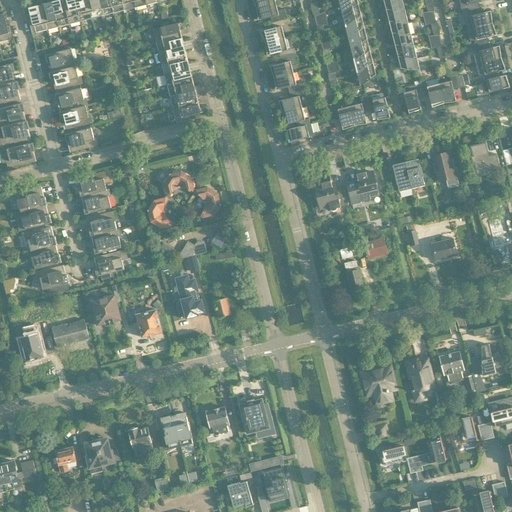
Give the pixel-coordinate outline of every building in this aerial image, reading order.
[(63,0),(59,0),(52,2),(59,27),(60,27),(69,25),(69,27),(71,26),(71,24),(70,24),(63,0)] [(75,0),(63,0),(70,24),(71,24),(80,22),(80,24),(82,24),(82,21),(81,22),(75,0)] [(86,0),(75,0),(81,22),(82,21),(91,19),(91,21),(93,21),(93,19),(92,19),(86,0)] [(98,0),(86,0),(92,19),(93,19),(102,16),(102,19),(104,18),(104,16),(103,16),(98,0)] [(110,0),(98,0),(103,16),(104,16),(113,13),(113,16),(115,15),(115,13),(114,13),(110,0)] [(122,0),(110,0),(114,13),(115,13),(124,11),(124,13),(126,12),(126,10),(125,10),(122,0)] [(133,0),(122,0),(125,10),(126,10),(135,8),(135,10),(138,10),(137,7),(136,8),(133,0)] [(280,0),(253,0),(256,8),(276,3),(281,2),(280,0)] [(342,0),(339,2),(342,15),(361,2),(359,0),(342,0)] [(402,0),(379,0),(380,2),(384,2),(383,9),(405,11),(402,0)] [(480,2),(487,0),(459,0),(461,6),(460,6),(460,7),(454,9),(456,14),(463,12),(479,8),(478,1),(480,1),(480,2)] [(52,2),(41,5),(47,30),(48,30),(57,27),(58,30),(60,29),(60,27),(59,27),(52,2)] [(361,2),(342,15),(345,26),(363,14),(359,8),(363,6),(361,2)] [(287,19),(285,9),(278,11),(276,3),(256,8),(258,20),(268,18),(268,17),(270,16),(271,23),(284,20),(287,19)] [(41,5),(30,7),(33,19),(29,20),(32,34),(46,30),(47,32),(49,32),(48,30),(47,30),(41,5)] [(318,8),(311,10),(312,11),(312,13),(313,15),(314,17),(320,14),(318,8)] [(492,23),(490,11),(483,13),(483,14),(481,14),(479,8),(463,12),(467,29),(492,23)] [(405,11),(383,9),(383,14),(387,13),(386,21),(408,23),(405,11)] [(2,14),(0,15),(0,41),(13,39),(9,25),(5,26),(2,14)] [(363,14),(345,26),(348,38),(366,26),(362,20),(366,18),(363,14)] [(284,38),(282,26),(285,25),(284,20),(271,23),(273,29),(271,30),(270,29),(261,31),(265,43),(284,38)] [(408,23),(386,21),(386,25),(390,25),(389,33),(411,35),(408,23)] [(437,23),(437,22),(436,21),(430,24),(432,30),(439,28),(438,26),(438,25),(437,23)] [(496,35),(492,23),(467,29),(470,41),(474,40),(475,46),(488,43),(486,36),(488,36),(489,37),(495,35),(496,35)] [(154,43),(156,42),(156,41),(181,35),(178,24),(153,30),(156,40),(154,41),(154,43)] [(366,26),(348,38),(351,50),(369,38),(365,31),(369,30),(366,26)] [(324,31),(317,33),(318,35),(318,36),(319,38),(320,40),(326,37),(324,31)] [(411,35),(389,33),(388,37),(393,37),(392,44),(414,47),(411,35)] [(181,35),(156,41),(156,42),(159,51),(156,52),(157,54),(159,53),(159,52),(184,46),(181,35)] [(289,37),(284,38),(265,43),(267,55),(277,53),(276,52),(278,51),(280,58),(296,54),(294,48),(292,49),(289,37)] [(369,38),(351,50),(354,62),(372,49),(368,43),(372,41),(369,38)] [(501,58),(499,46),(491,48),(492,49),(490,49),(488,43),(475,46),(477,52),(479,51),(479,54),(474,55),(476,64),(501,58)] [(414,47),(392,44),(391,49),(396,49),(395,56),(417,58),(414,47)] [(443,47),(442,45),(436,47),(438,53),(445,51),(444,50),(444,48),(443,47)] [(159,52),(159,53),(161,62),(159,63),(160,65),(162,65),(162,64),(187,57),(184,46),(159,52)] [(47,64),(50,63),(51,62),(52,65),(50,66),(52,72),(75,66),(76,67),(78,66),(76,59),(74,60),(71,48),(45,55),(47,64)] [(372,49),(354,62),(357,73),(375,61),(371,55),(375,53),(372,49)] [(293,73),(291,65),(298,64),(296,54),(280,58),(282,64),(280,65),(279,64),(270,66),(274,78),(293,73)] [(330,55),(323,57),(323,58),(324,60),(325,62),(326,64),(332,61),(330,55)] [(417,58),(395,56),(394,61),(399,60),(398,68),(420,71),(417,58)] [(162,64),(162,65),(164,73),(162,74),(162,76),(165,76),(164,75),(190,68),(187,57),(162,64)] [(505,70),(501,58),(476,64),(479,76),(482,75),(484,81),(486,80),(497,78),(497,77),(495,71),(497,71),(497,72),(505,70)] [(375,61),(357,73),(360,86),(378,73),(374,67),(378,65),(375,61)] [(0,84),(13,82),(12,75),(10,76),(9,73),(14,72),(12,63),(0,66),(0,84)] [(75,66),(52,72),(49,73),(51,81),(56,80),(57,83),(55,83),(56,89),(56,90),(82,83),(81,77),(78,77),(76,67),(75,66)] [(164,75),(165,76),(167,85),(165,85),(165,87),(167,87),(167,86),(192,79),(190,68),(164,75)] [(293,73),(274,78),(276,90),(285,88),(285,87),(287,86),(289,93),(301,90),(305,89),(303,83),(296,85),(293,73)] [(461,74),(455,76),(459,88),(464,87),(461,74)] [(497,78),(486,80),(489,92),(500,90),(499,89),(502,88),(502,89),(502,90),(503,91),(504,92),(505,92),(506,92),(507,91),(508,91),(508,90),(508,89),(509,89),(509,88),(508,88),(510,87),(505,75),(497,77),(497,78)] [(451,81),(439,84),(444,103),(456,102),(454,92),(453,92),(452,90),(459,88),(455,76),(450,77),(451,81)] [(192,79),(167,86),(167,87),(170,96),(167,96),(168,98),(170,98),(170,97),(195,90),(192,79)] [(336,79),(329,81),(329,82),(330,84),(331,85),(332,87),(338,84),(336,79)] [(16,81),(13,82),(0,84),(0,104),(18,100),(18,99),(16,93),(14,93),(14,91),(18,89),(16,81)] [(430,82),(421,85),(424,97),(430,95),(431,98),(430,98),(432,108),(444,103),(439,84),(431,86),(430,82)] [(421,109),(418,98),(424,97),(421,85),(415,86),(415,85),(405,88),(406,92),(404,93),(406,101),(407,101),(408,103),(406,104),(407,106),(406,106),(405,106),(405,107),(404,108),(404,109),(404,110),(405,110),(405,111),(406,112),(407,112),(408,112),(409,113),(421,109)] [(57,103),(59,102),(61,102),(62,105),(60,105),(62,112),(85,106),(88,106),(86,99),(84,99),(81,88),(55,95),(57,103)] [(170,97),(170,98),(172,107),(170,107),(171,109),(173,109),(173,108),(198,101),(195,90),(170,97)] [(301,90),(289,93),(291,99),(288,100),(288,99),(278,101),(283,113),(302,108),(299,96),(303,95),(301,90)] [(386,109),(386,106),(387,106),(385,97),(383,98),(382,93),(371,96),(372,97),(366,98),(369,111),(375,109),(377,120),(390,118),(390,117),(391,116),(392,116),(392,115),(392,114),(392,113),(392,112),(391,111),(390,111),(390,110),(389,110),(388,110),(388,108),(386,109)] [(361,103),(350,106),(354,126),(367,124),(364,114),(363,115),(363,112),(369,111),(366,98),(360,100),(361,103)] [(173,108),(173,109),(177,123),(190,120),(189,116),(201,113),(198,101),(173,108)] [(0,126),(23,121),(22,115),(20,115),(19,113),(24,111),(21,103),(0,108),(0,126)] [(85,106),(62,112),(59,112),(61,121),(66,120),(66,122),(65,123),(66,129),(66,130),(92,123),(90,116),(88,117),(85,106)] [(109,120),(124,116),(121,106),(114,108),(115,111),(107,113),(109,120)] [(337,106),(331,107),(334,119),(341,118),(341,120),(340,120),(343,130),(354,126),(350,106),(338,109),(337,106)] [(329,121),(334,119),(331,107),(325,109),(329,121)] [(305,120),(302,108),(283,113),(284,125),(294,123),(294,122),(296,121),(298,127),(310,124),(309,119),(305,120)] [(26,121),(23,121),(0,126),(0,139),(2,146),(28,139),(28,138),(28,139),(26,132),(24,133),(23,130),(28,129),(26,121)] [(311,124),(310,124),(298,127),(287,130),(289,143),(290,142),(290,143),(291,144),(292,145),(293,145),(294,145),(295,144),(296,144),(296,143),(297,142),(297,141),(296,141),(298,140),(298,139),(300,139),(301,140),(309,137),(312,133),(313,133),(311,124)] [(67,143),(69,142),(71,142),(72,144),(70,145),(72,151),(71,151),(71,152),(98,145),(96,138),(94,139),(91,128),(65,134),(67,143)] [(486,142),(478,144),(470,146),(472,155),(470,156),(472,163),(474,163),(476,173),(492,169),(492,171),(500,169),(497,154),(489,156),(486,142)] [(33,161),(32,155),(30,155),(29,152),(34,151),(31,143),(0,150),(0,153),(2,163),(6,162),(7,168),(34,161),(33,161)] [(454,168),(452,159),(451,160),(449,152),(432,156),(434,164),(433,164),(435,172),(436,172),(439,181),(445,180),(447,187),(459,184),(457,177),(455,177),(453,168),(454,168)] [(418,159),(405,162),(412,189),(425,185),(418,159)] [(397,184),(399,192),(412,189),(405,162),(393,165),(396,178),(395,179),(396,185),(397,184)] [(356,174),(357,176),(357,179),(354,179),(355,184),(347,186),(352,204),(363,202),(365,203),(369,202),(370,200),(369,198),(379,195),(373,170),(356,174)] [(193,191),(194,189),(191,178),(181,171),(171,174),(169,174),(169,175),(164,184),(167,196),(169,197),(172,192),(173,192),(178,188),(179,188),(181,188),(181,187),(187,188),(187,189),(187,188),(193,191)] [(79,179),(80,185),(82,185),(83,188),(78,189),(80,197),(83,197),(83,196),(107,190),(104,179),(106,179),(104,172),(78,179),(79,179)] [(314,185),(315,187),(320,210),(330,208),(330,210),(332,211),(336,210),(337,208),(348,205),(344,187),(336,189),(335,184),(331,185),(330,181),(314,185)] [(220,204),(218,193),(207,187),(196,190),(195,192),(200,196),(204,201),(203,203),(204,204),(205,204),(204,210),(203,210),(204,211),(200,216),(203,217),(214,215),(220,205),(220,206),(221,205),(221,204),(220,204)] [(18,201),(21,212),(44,206),(45,206),(47,205),(45,197),(41,198),(40,195),(42,195),(40,189),(41,189),(40,188),(14,195),(16,201),(18,201)] [(109,189),(107,190),(83,196),(83,197),(85,203),(86,202),(87,205),(83,206),(85,215),(111,208),(108,197),(110,196),(109,189)] [(165,205),(168,199),(166,198),(154,200),(149,210),(148,210),(148,211),(148,212),(148,211),(151,222),(161,228),(173,225),(174,223),(169,219),(168,219),(165,214),(165,212),(164,211),(165,205)] [(44,206),(21,212),(18,212),(19,216),(16,217),(19,228),(20,231),(52,223),(50,215),(45,216),(44,213),(46,212),(45,206),(44,206)] [(89,219),(90,225),(92,224),(93,227),(88,228),(90,237),(93,236),(116,230),(114,219),(116,218),(114,211),(88,218),(88,219),(89,219)] [(503,217),(488,221),(495,248),(510,244),(503,217)] [(419,244),(415,230),(414,224),(406,226),(411,246),(419,244)] [(28,240),(31,251),(54,245),(55,246),(57,245),(55,237),(50,238),(50,235),(52,234),(50,228),(24,234),(26,241),(28,240)] [(119,229),(116,230),(93,236),(95,242),(96,242),(97,245),(93,246),(95,254),(121,248),(118,236),(120,236),(119,229)] [(222,248),(231,246),(229,237),(227,236),(220,247),(222,248)] [(388,254),(384,238),(364,243),(368,259),(388,254)] [(457,255),(453,239),(432,244),(436,261),(457,255)] [(177,260),(187,257),(195,245),(188,241),(177,260)] [(164,242),(159,250),(170,257),(176,249),(164,242)] [(54,245),(31,251),(28,252),(30,258),(32,258),(35,269),(62,263),(59,254),(55,255),(54,252),(56,252),(55,246),(54,245)] [(124,270),(122,260),(128,259),(126,250),(96,258),(98,264),(99,264),(100,267),(96,268),(98,276),(124,270)] [(171,260),(160,253),(159,254),(161,264),(170,261),(171,260)] [(200,271),(196,255),(187,257),(191,274),(200,271)] [(362,287),(358,270),(357,267),(357,266),(356,261),(344,264),(346,269),(347,273),(346,273),(351,290),(362,287)] [(69,283),(67,275),(63,276),(62,273),(64,273),(62,267),(63,266),(62,266),(36,273),(38,279),(40,279),(43,290),(69,283)] [(6,290),(15,288),(13,278),(4,280),(6,290)] [(181,300),(177,301),(178,306),(181,318),(186,317),(186,318),(189,318),(189,316),(193,315),(204,312),(201,300),(199,301),(196,292),(198,291),(195,280),(177,284),(181,300)] [(220,294),(213,296),(217,310),(224,308),(228,321),(230,320),(230,323),(236,321),(235,319),(243,317),(239,301),(236,289),(235,289),(234,284),(226,286),(227,287),(219,289),(220,294)] [(115,295),(103,298),(110,325),(114,324),(114,322),(121,320),(115,295)] [(105,327),(110,325),(103,298),(91,301),(97,326),(104,324),(105,327)] [(89,339),(84,319),(82,310),(65,315),(67,323),(52,327),(57,347),(89,339)] [(142,337),(150,335),(162,332),(156,310),(136,315),(138,323),(134,324),(136,331),(140,330),(142,337)] [(43,356),(38,334),(35,335),(34,330),(20,333),(27,363),(36,361),(35,358),(43,356)] [(477,358),(480,367),(482,376),(496,372),(495,368),(504,366),(498,353),(491,354),(489,344),(481,346),(481,357),(477,358)] [(464,370),(459,352),(440,357),(445,375),(447,374),(450,384),(463,380),(461,371),(464,370)] [(416,401),(426,399),(424,389),(434,387),(427,359),(417,362),(417,360),(406,362),(408,371),(410,370),(412,375),(415,390),(411,391),(411,392),(413,391),(416,401)] [(390,366),(361,373),(367,396),(373,394),(376,404),(392,400),(390,390),(396,389),(390,366)] [(469,392),(475,391),(471,376),(465,377),(469,392)] [(248,402),(240,404),(247,434),(247,433),(269,428),(265,411),(270,410),(268,403),(263,404),(262,399),(254,401),(253,400),(248,401),(248,402)] [(498,410),(492,412),(495,427),(496,427),(496,426),(511,422),(511,400),(511,399),(496,403),(498,410)] [(225,407),(206,412),(211,429),(213,429),(214,434),(218,434),(218,435),(219,434),(219,433),(228,431),(227,425),(229,425),(225,407)] [(192,443),(187,422),(185,413),(174,416),(181,446),(192,443)] [(181,446),(174,416),(162,419),(169,449),(181,446)] [(472,417),(456,420),(457,421),(462,443),(476,440),(477,440),(472,417)] [(376,440),(390,437),(387,423),(373,426),(376,440)] [(494,438),(490,423),(484,424),(488,439),(494,438)] [(488,439),(484,424),(479,425),(478,425),(481,440),(488,439)] [(130,430),(129,430),(133,447),(134,447),(135,448),(133,449),(136,460),(137,460),(146,458),(145,455),(153,453),(154,453),(152,444),(150,445),(150,443),(151,443),(147,428),(138,430),(138,428),(136,428),(135,427),(131,428),(130,430)] [(440,437),(426,441),(429,453),(431,463),(430,463),(431,464),(446,460),(440,437)] [(104,439),(96,441),(102,465),(115,462),(115,461),(120,460),(118,450),(112,451),(112,449),(110,450),(107,439),(105,440),(104,439)] [(88,444),(86,444),(87,450),(87,452),(88,455),(86,455),(89,468),(91,474),(103,471),(102,465),(96,441),(88,443),(88,444)] [(380,451),(380,452),(380,451),(384,465),(406,460),(406,461),(407,461),(403,445),(380,451)] [(76,461),(73,447),(55,451),(58,465),(59,465),(61,473),(68,471),(66,463),(76,461)] [(429,453),(419,456),(422,466),(431,464),(430,463),(431,463),(429,453)] [(282,456),(269,460),(270,467),(284,463),(282,456)] [(419,456),(413,457),(417,472),(423,470),(422,466),(419,456)] [(417,472),(413,457),(407,459),(410,473),(417,472)] [(21,489),(17,473),(14,461),(8,463),(7,460),(0,462),(0,463),(7,492),(21,489)] [(37,476),(33,461),(21,464),(24,479),(37,476)] [(282,468),(263,473),(270,501),(289,496),(282,468)] [(154,480),(158,494),(170,491),(166,477),(154,480)] [(475,479),(464,481),(466,489),(477,487),(475,479)] [(240,482),(227,485),(233,507),(245,504),(246,507),(253,504),(247,481),(240,483),(240,482)] [(504,482),(498,483),(502,498),(508,497),(504,482)] [(496,500),(502,498),(498,483),(492,485),(496,500)] [(76,484),(53,489),(54,495),(77,489),(76,484)] [(261,486),(256,487),(258,497),(264,496),(261,486)] [(493,511),(489,491),(475,494),(478,511),(493,511)] [(109,494),(111,502),(119,500),(117,492),(109,494)] [(258,497),(261,511),(269,511),(265,496),(264,496),(258,497)] [(432,511),(430,500),(423,501),(425,511),(432,511)]
